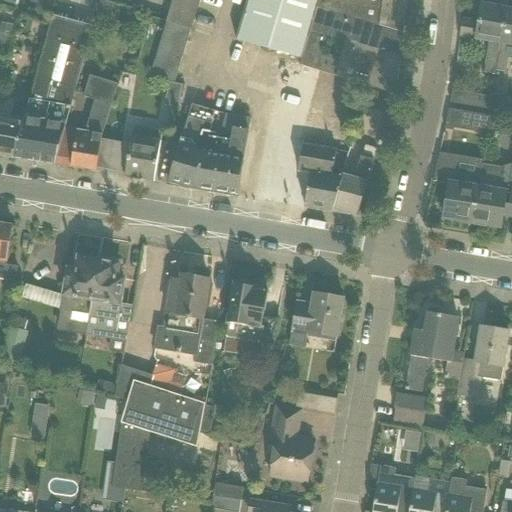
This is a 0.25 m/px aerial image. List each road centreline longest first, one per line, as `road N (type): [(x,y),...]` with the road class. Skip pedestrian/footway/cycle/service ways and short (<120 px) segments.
road 1 (residential): [(390,254),(0,185)]
road 2 (residential): [(343,511),(390,254)]
road 3 (residential): [(390,254),(431,106),(444,0)]
road 4 (residential): [(511,276),(390,254)]
